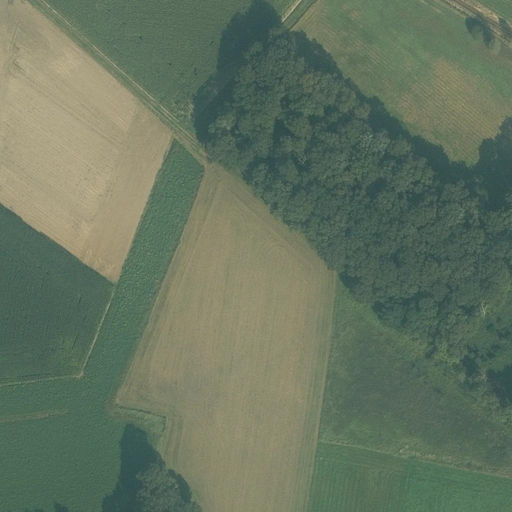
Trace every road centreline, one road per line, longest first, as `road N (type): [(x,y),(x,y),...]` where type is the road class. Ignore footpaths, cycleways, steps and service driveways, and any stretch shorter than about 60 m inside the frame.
road 1 (track): [(25,0),(511,406)]
road 2 (track): [(340,263),(300,511)]
